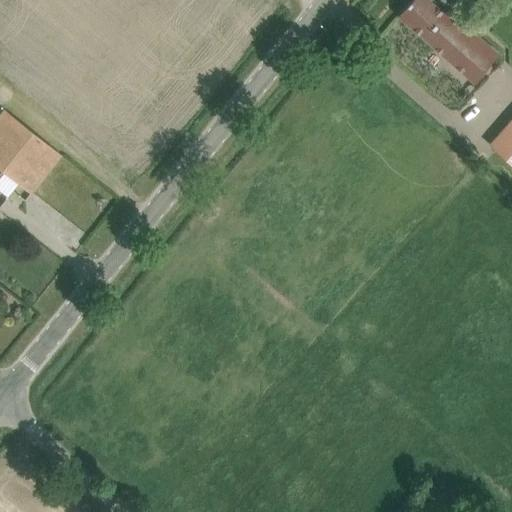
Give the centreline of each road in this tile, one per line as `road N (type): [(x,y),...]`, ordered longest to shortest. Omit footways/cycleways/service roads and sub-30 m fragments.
road 1 (tertiary): [(3,404),(330,0)]
road 2 (unclassified): [(119,511),(3,404)]
